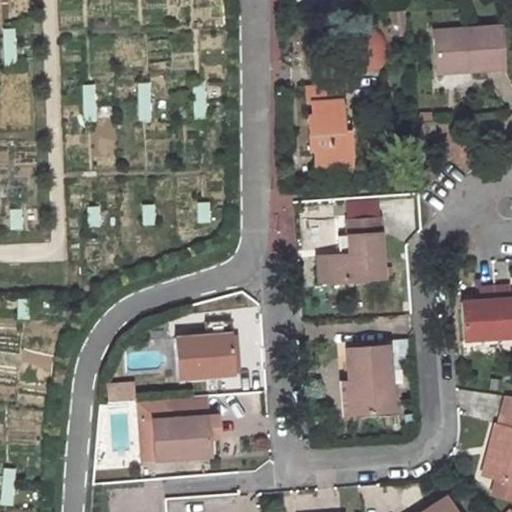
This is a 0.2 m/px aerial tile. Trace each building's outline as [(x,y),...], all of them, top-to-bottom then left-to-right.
[(388,31),(385,23),(379,16),(372,14),(367,14),(363,15),(357,19),(351,27),(349,32),(348,37),(349,46),(351,52),(354,56),(359,60),(367,63),(376,62),(381,59),(384,56),(388,51),(390,45),(388,31)] [(507,62),(504,19),(437,25),(441,67),(467,65),(467,63),(475,62),(475,64),(507,62)] [(354,123),(349,79),(315,82),(317,98),(320,98),(321,109),(316,109),(320,144),(325,143),(327,160),(363,157),(359,122),(354,123)] [(437,114),(416,115),(417,133),(438,131),(437,114)] [(351,228),(352,246),(342,247),(327,248),(329,274),(386,271),(381,210),(350,211),(351,228)] [(352,246),(351,228),(340,229),(342,247),(352,246)] [(329,274),(327,248),(319,248),(322,275),(329,274)] [(511,328),(511,276),(498,278),(502,329),(511,328)] [(463,295),(465,332),(502,329),(498,278),(482,279),(483,293),(463,295)] [(178,369),(234,366),(231,323),(175,326),(178,369)] [(393,405),(389,342),(348,344),(350,376),(353,408),(393,405)] [(131,375),(114,376),(115,391),(132,390),(131,375)] [(115,391),(114,376),(106,376),(107,391),(115,391)] [(342,376),(344,408),(353,408),(350,376),(342,376)] [(162,411),(161,390),(135,392),(137,412),(151,411),(162,411)] [(511,391),(507,390),(503,421),(498,420),(491,473),(508,475),(511,475),(511,391)] [(162,411),(151,411),(154,451),(188,448),(188,445),(209,443),(208,432),(222,431),(221,411),(207,412),(207,408),(162,411)] [(151,411),(137,412),(139,452),(154,451),(151,411)] [(457,511),(444,491),(411,511),(457,511)]
